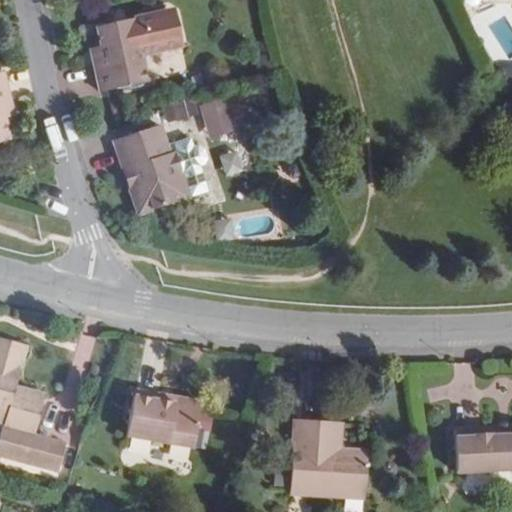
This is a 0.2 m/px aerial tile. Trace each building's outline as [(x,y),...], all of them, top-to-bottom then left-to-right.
[(147,82),(140,55),(177,47),(181,41),(175,14),(169,11),(96,27),(100,46),(104,61),(93,64),(100,93),(106,91),(147,82)] [(100,46),(91,49),(93,64),(104,61),(100,46)] [(0,72),(0,142),(9,140),(3,119),(0,105),(0,103),(9,101),(2,72),(0,72)] [(224,97),(202,105),(212,136),(234,129),(224,97)] [(9,101),(0,103),(0,105),(3,119),(13,116),(9,101)] [(191,101),(163,111),(168,125),(196,115),(193,107),(191,101)] [(160,125),(120,138),(113,140),(123,170),(133,167),(138,186),(129,189),(138,215),(188,198),(207,192),(199,167),(203,165),(207,159),(204,147),(199,145),(194,146),(191,138),(167,146),(160,125)] [(133,167),(123,170),(129,189),(138,186),(133,167)] [(45,395),(15,387),(26,347),(0,340),(0,421),(4,423),(0,440),(0,457),(58,474),(66,445),(34,436),(45,395)] [(175,398),(174,404),(133,397),(126,436),(192,448),(201,403),(175,398)] [(364,499),(367,452),(320,449),(322,423),(294,421),(289,495),(364,499)] [(511,436),(481,438),(481,429),(454,431),(456,473),(511,469),(511,436)]
